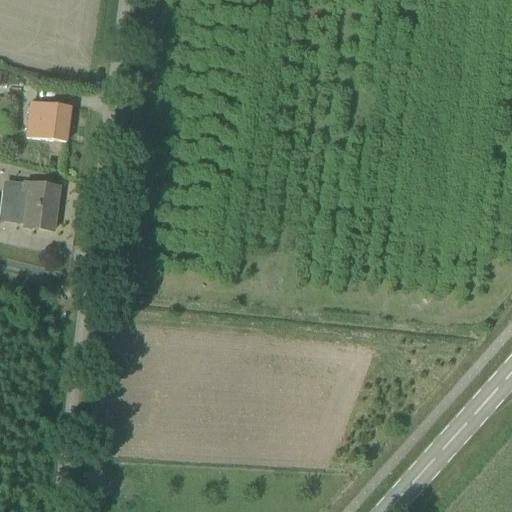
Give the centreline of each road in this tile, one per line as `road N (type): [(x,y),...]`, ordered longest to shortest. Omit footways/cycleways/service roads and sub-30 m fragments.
road 1 (unclassified): [(57,511),(124,0)]
road 2 (secondary): [(393,511),(511,382)]
